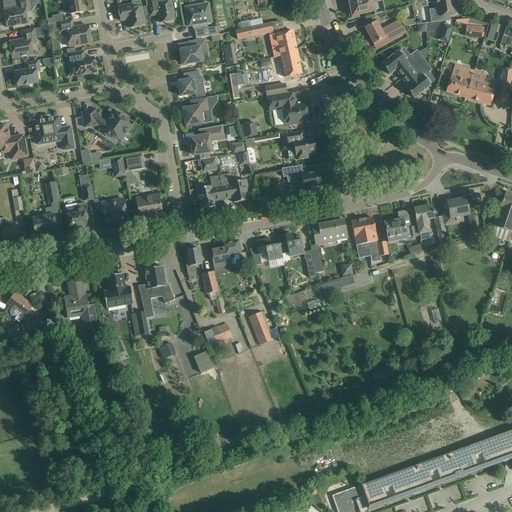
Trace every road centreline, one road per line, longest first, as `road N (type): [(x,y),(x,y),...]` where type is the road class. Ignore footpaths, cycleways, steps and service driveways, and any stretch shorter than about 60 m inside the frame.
road 1 (residential): [(113,511),(64,382),(35,261)]
road 2 (residential): [(127,90),(163,117),(186,235)]
road 3 (unclassified): [(186,235),(346,207)]
road 4 (unclassified): [(35,261),(186,235)]
road 5 (residential): [(346,207),(328,90),(359,82)]
